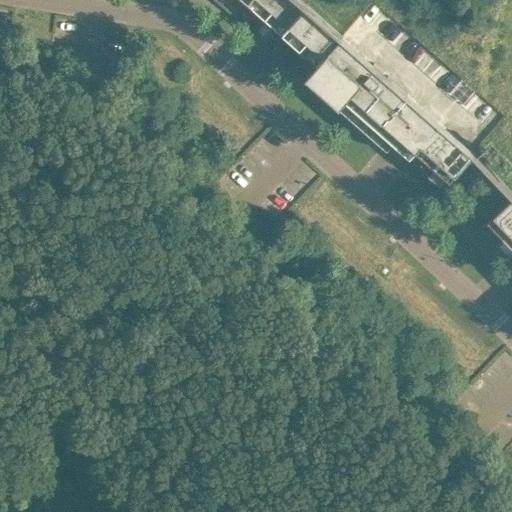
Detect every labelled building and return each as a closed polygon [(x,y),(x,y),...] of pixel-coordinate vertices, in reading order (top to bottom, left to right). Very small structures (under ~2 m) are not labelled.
[(280,0),(257,0),(264,6),(258,14),(264,19),(271,12),(280,0)] [(307,5),(301,0),(280,0),(271,12),(282,21),(275,29),(281,34),(288,27),(307,5)] [(324,20),(307,5),(288,27),(299,36),(292,44),(298,49),(305,42),(324,20)] [(316,52),(309,59),(315,64),(341,35),(324,20),(305,42),(316,52)] [(315,64),(303,78),(386,151),(392,143),(400,151),(408,158),(428,135),(440,122),(432,115),(373,63),(343,36),(342,35),(341,35),(315,64)] [(424,171),(444,149),(455,135),(440,122),(428,135),(408,158),(424,171)] [(471,150),(471,149),(455,135),(444,149),(424,171),(440,185),(460,163),(471,150)] [(511,195),(501,205),(479,226),(495,243),(511,226),(511,195)] [(511,226),(495,243),(511,259),(511,257),(511,226)]
